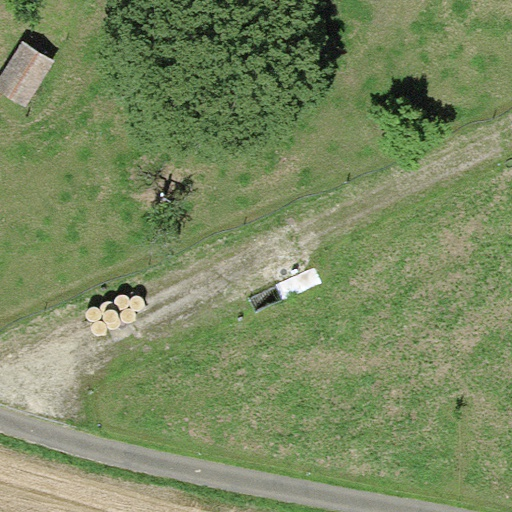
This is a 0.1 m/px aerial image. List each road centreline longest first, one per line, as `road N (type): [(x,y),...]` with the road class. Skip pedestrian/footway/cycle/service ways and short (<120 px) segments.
road 1 (track): [(511,140),(0,379)]
road 2 (unclassified): [(0,408),(355,511)]
